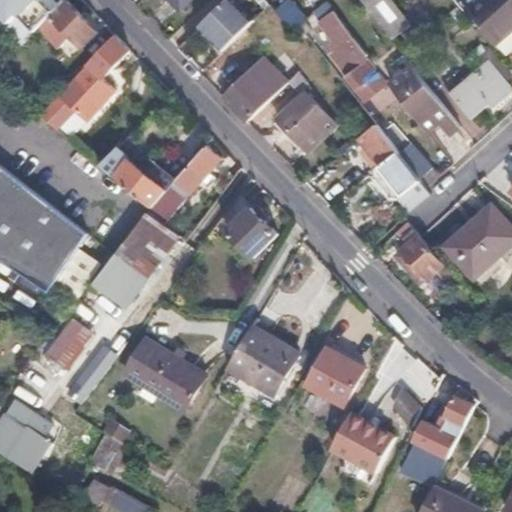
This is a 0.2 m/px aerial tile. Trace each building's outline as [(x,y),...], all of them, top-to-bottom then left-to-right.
[(65,0),(0,0),(0,7),(14,22),(22,13),(38,29),(65,0)] [(65,0),(38,29),(37,30),(55,48),(57,47),(70,60),(99,31),(68,0),(65,0)] [(225,0),(200,25),(224,50),(257,19),(239,0),(225,0)] [(360,0),(394,41),(411,28),(389,0),(360,0)] [(511,0),(478,0),(465,12),(495,46),(511,31),(511,0)] [(295,31),(301,26),(308,19),(295,6),(282,17),(295,31)] [(14,22),(7,30),(23,45),(37,30),(38,29),(22,13),(14,22)] [(116,34),(80,73),(95,87),(130,49),(116,34)] [(383,81),(360,53),(340,68),(358,90),(367,82),(373,88),(383,81)] [(225,97),(249,122),(290,83),(266,57),(225,97)] [(293,80),(300,73),(307,67),(299,58),(295,62),(292,59),(282,69),(293,80)] [(511,90),(511,88),(489,62),(453,93),(472,115),(490,100),(494,105),(511,90)] [(453,138),(465,129),(417,70),(394,88),(430,133),(432,136),(443,127),(453,138)] [(80,73),(60,95),(75,109),(95,87),(80,73)] [(60,95),(40,116),(56,129),(75,109),(60,95)] [(337,127),(306,95),(275,123),(306,155),(337,127)] [(360,139),(382,166),(400,153),(378,124),(360,139)] [(431,157),(441,148),(432,136),(430,133),(419,141),(431,157)] [(127,139),(100,164),(152,208),(168,190),(128,157),(136,148),(127,139)] [(152,208),(148,212),(165,224),(169,220),(166,218),(187,192),(190,194),(201,180),(207,185),(214,176),(211,172),(223,157),(208,145),(188,167),(171,186),(168,190),(152,208)] [(334,187),(362,166),(351,152),(324,173),(334,187)] [(382,166),(374,172),(376,177),(370,183),(385,203),(391,197),(399,199),(422,180),(400,153),(382,166)] [(161,176),(171,186),(188,167),(178,158),(161,176)] [(2,161),(0,163),(0,209),(69,259),(92,227),(2,161)] [(255,209),(253,207),(221,235),(244,264),(278,234),(265,220),(268,217),(257,206),(255,209)] [(511,244),(511,228),(492,206),(447,246),(475,277),(511,244)] [(0,209),(0,258),(46,290),(69,259),(0,209)] [(148,212),(94,285),(125,307),(156,265),(162,269),(184,239),(165,224),(148,212)] [(429,276),(445,262),(421,236),(405,249),(406,250),(428,275),(429,276)] [(423,279),(428,275),(406,250),(400,255),(423,279)] [(94,285),(72,313),(103,335),(125,307),(94,285)] [(39,365),(60,382),(98,335),(77,318),(39,365)] [(254,325),(230,365),(279,392),(302,351),(254,325)] [(122,345),(110,337),(77,382),(88,390),(122,345)] [(209,374),(148,338),(126,373),(187,409),(209,374)] [(367,370),(330,349),(310,386),(347,406),(367,370)] [(425,403),(408,394),(402,407),(419,415),(425,403)] [(449,458),(475,406),(457,398),(445,421),(441,419),(438,427),(426,421),(420,439),(418,442),(449,458)] [(0,448),(32,468),(53,438),(37,428),(41,422),(36,418),(39,413),(16,400),(0,423),(0,448)] [(397,434),(353,411),(334,446),(378,469),(397,434)] [(449,458),(418,442),(406,466),(437,482),(449,458)] [(88,498),(119,511),(147,511),(151,504),(96,480),(88,498)] [(484,511),(435,486),(422,511),(484,511)] [(320,496),(311,511),(332,511),(336,505),(320,496)]
